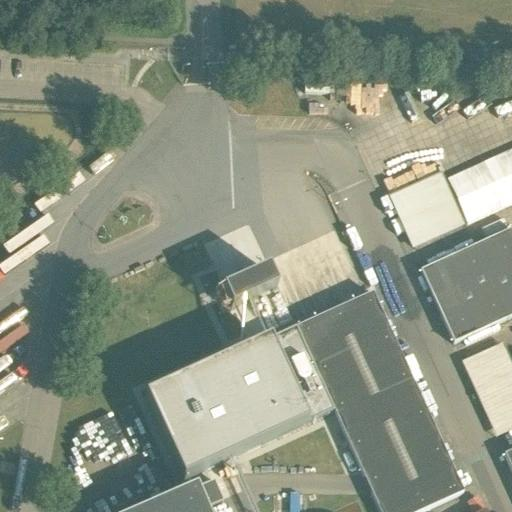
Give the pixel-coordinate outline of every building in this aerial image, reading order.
[(412,252),(465,228),(441,175),(388,198),(412,252)] [(453,345),(511,318),(511,235),(511,232),(421,274),(453,345)] [(282,329),(257,269),(214,287),(223,308),(224,307),(241,347),(282,329)] [(299,329),(379,511),(427,511),(465,496),(376,296),(375,297),(374,293),(298,325),(300,329),(299,329)] [(138,390),(172,476),(299,426),(266,340),(138,390)] [(496,437),(511,430),(511,365),(504,348),(464,365),(496,437)] [(205,511),(223,503),(214,484),(148,511),(205,511)] [(482,511),(475,499),(465,505),(468,511),(482,511)]
